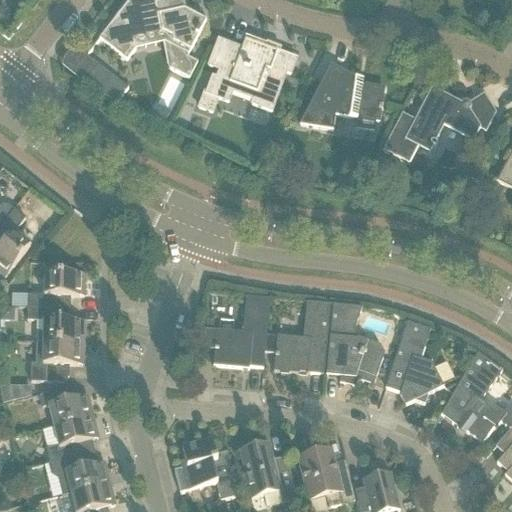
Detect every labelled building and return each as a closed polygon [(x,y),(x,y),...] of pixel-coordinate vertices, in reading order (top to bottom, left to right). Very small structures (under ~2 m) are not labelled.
[(197,65),(186,59),(205,22),(185,12),(182,0),(170,0),(156,3),(155,0),(130,0),(99,41),(127,63),(135,51),(132,38),(160,32),(171,37),(172,43),(180,47),(167,70),(188,81),(197,65)] [(262,48),(263,45),(246,39),(241,51),(229,46),(217,79),(210,77),(204,96),(201,95),(196,110),(212,116),(218,101),(228,105),(232,95),(251,102),(249,107),(271,115),(286,74),(290,76),(296,61),(262,48)] [(117,105),(128,90),(92,63),(76,83),(117,105)] [(353,86),(354,80),(330,67),(321,85),(298,128),(332,134),(334,119),(356,122),(355,132),(373,135),(374,125),(378,125),(380,113),(381,113),(382,107),(380,107),(383,90),(353,86)] [(461,106),(438,93),(438,92),(438,91),(438,90),(437,90),(437,89),(436,88),(435,88),(434,88),(433,88),(432,89),(431,89),(414,123),(402,116),(383,152),(409,165),(417,149),(429,155),(433,148),(434,149),(435,149),(435,148),(436,147),(436,146),(436,145),(435,144),(444,128),(473,143),(479,131),(485,134),(495,114),(483,96),(469,105),(468,104),(467,104),(466,103),(465,103),(464,104),(463,104),(462,105),(461,106)] [(511,151),(496,183),(511,191),(511,151)] [(0,229),(6,221),(14,212),(7,206),(1,207),(0,208),(0,229)] [(14,236),(25,221),(14,212),(6,221),(0,229),(0,275),(5,279),(30,248),(14,236)] [(83,299),(84,276),(44,275),(43,298),(27,297),(26,310),(36,310),(70,311),(70,299),(83,299)] [(262,371),(269,301),(245,299),(242,335),(216,332),(213,368),(249,372),(249,369),(262,371)] [(330,307),(308,305),(306,305),(302,341),(276,338),(273,374),(307,377),(307,376),(323,377),(330,307)] [(353,333),(361,310),(332,307),(325,378),(339,379),(339,384),(353,387),(355,382),(373,388),(384,356),(379,347),(357,340),(353,333)] [(70,311),(36,310),(26,310),(26,322),(36,323),(36,345),(83,345),(83,323),(69,323),(70,311)] [(206,317),(205,327),(213,328),(214,318),(206,317)] [(430,332),(413,326),(407,324),(385,390),(400,395),(399,398),(405,408),(414,403),(424,407),(427,397),(443,389),(431,365),(420,361),(430,332)] [(82,368),(83,345),(36,345),(35,366),(31,366),(30,384),(67,385),(67,380),(68,380),(69,367),(82,368)] [(500,425),(509,432),(511,428),(511,409),(509,407),(503,415),(488,404),(486,406),(480,402),(502,373),(477,355),(440,417),(458,430),(458,429),(481,446),(493,430),(495,432),(500,425)] [(9,388),(0,387),(0,392),(2,407),(11,405),(12,389),(9,389),(9,388)] [(87,398),(74,401),(71,389),(38,397),(41,410),(48,408),(53,429),(92,419),(87,398)] [(91,443),(98,441),(92,419),(53,429),(44,432),(49,453),(52,452),(55,464),(94,454),(91,443)] [(511,446),(504,457),(496,465),(501,469),(502,467),(509,473),(504,478),(511,485),(511,428),(509,432),(511,434),(511,446)] [(182,471),(174,473),(179,496),(188,494),(216,487),(220,503),(238,499),(227,454),(215,457),(211,442),(181,449),(186,470),(182,471)] [(268,448),(239,455),(251,502),(262,499),(278,495),(281,506),(297,502),(286,459),(272,463),(268,448)] [(347,473),(335,476),(329,453),(298,461),(309,503),(324,500),(327,511),(355,504),(347,473)] [(50,466),(48,466),(51,477),(58,481),(62,498),(70,496),(109,486),(104,465),(97,466),(94,454),(55,464),(50,466)] [(358,505),(355,506),(356,511),(399,511),(390,476),(362,483),(365,495),(356,497),(358,505)] [(74,511),(101,511),(107,510),(115,508),(109,486),(70,496),(74,511)] [(33,493),(25,495),(28,507),(36,505),(33,493)]
